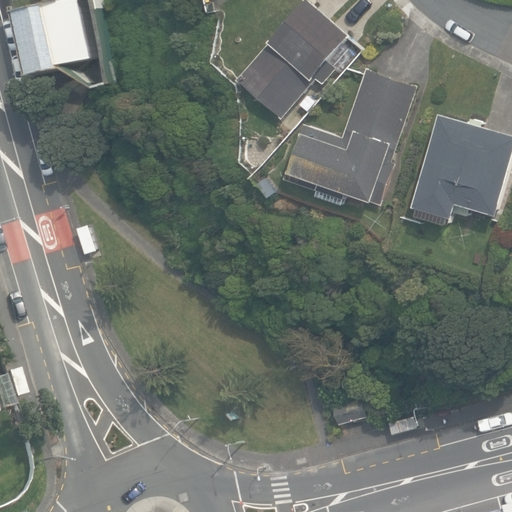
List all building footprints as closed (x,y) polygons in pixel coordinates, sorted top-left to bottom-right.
[(92,86),(115,81),(98,0),(69,0),(21,10),(34,72),(71,65),(92,86)] [(242,79),(287,118),(321,79),(327,84),(357,51),(350,45),(358,34),(318,0),(312,0),(280,37),(279,36),(242,79)] [(349,193),(385,205),(400,162),(397,161),(423,85),(372,68),(348,137),(308,123),(289,179),(321,190),(319,196),(345,205),(349,193)] [(422,217),(453,225),(455,217),(459,218),(464,204),(504,215),(511,187),(511,131),(447,113),(420,207),(424,208),(422,217)] [(259,176),(272,191),(282,182),(269,167),(259,176)] [(14,396),(24,393),(19,377),(8,380),(14,396)] [(338,405),(343,425),(370,418),(365,398),(338,405)]
